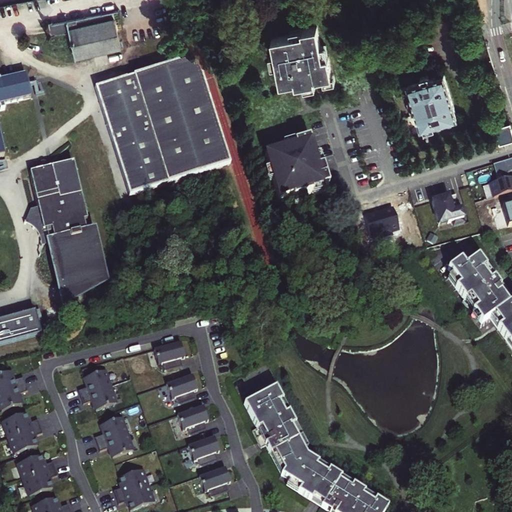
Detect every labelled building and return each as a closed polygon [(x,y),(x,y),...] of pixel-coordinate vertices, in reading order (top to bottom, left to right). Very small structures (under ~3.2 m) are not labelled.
[(53,24),(47,25),(51,37),(69,32),(77,58),(121,45),(111,8),(53,26),(53,24)] [(320,45),(316,27),(301,30),(301,33),(290,35),(271,39),(274,54),(276,65),(280,84),(294,82),(295,85),(304,83),(305,88),(316,86),(315,79),(323,77),(332,75),(327,55),(322,56),(320,45)] [(196,58),(95,88),(128,197),(229,166),(196,58)] [(456,118),(444,74),(430,78),(429,75),(420,77),(422,81),(408,85),(421,129),(424,128),(425,131),(432,128),(432,126),(456,118)] [(0,157),(4,157),(0,138),(0,105),(31,98),(26,76),(0,82),(0,80),(0,157)] [(511,127),(511,124),(495,128),(500,145),(511,141),(511,127)] [(283,150),(264,156),(268,171),(271,181),(276,200),(290,196),(292,199),(303,196),(310,194),(311,197),(322,194),(321,189),(327,187),(321,168),(316,169),(313,158),(308,140),(293,144),(293,147),(283,150)] [(318,157),(313,158),(316,169),(321,168),(318,157)] [(511,171),(511,158),(493,165),(497,177),(501,175),(503,180),(490,184),(494,198),(511,192),(511,177),(509,179),(507,173),(511,171)] [(29,173),(43,231),(52,229),(54,239),(87,231),(84,221),(89,220),(75,162),(29,173)] [(454,201),(452,196),(432,202),(438,222),(447,220),(448,223),(453,222),(454,227),(465,223),(462,209),(460,210),(453,212),(451,207),(455,205),(454,201)] [(51,240),(67,302),(106,281),(93,229),(87,231),(54,239),(51,240)] [(447,271),(451,277),(447,280),(463,302),(462,303),(471,315),(472,314),(480,326),(489,320),(494,328),(511,352),(511,290),(505,280),(500,283),(497,278),(499,276),(491,264),(488,266),(481,255),(468,264),(464,258),(447,271)] [(0,345),(40,335),(33,311),(0,320),(0,345)] [(176,345),(149,352),(153,367),(158,366),(160,373),(177,368),(175,361),(180,360),(176,345)] [(81,399),(112,387),(106,371),(83,379),(86,389),(78,392),(81,399)] [(0,376),(0,394),(25,385),(23,379),(13,382),(10,373),(0,376)] [(187,378),(161,387),(166,402),(171,400),(174,407),(191,401),(188,394),(193,393),(187,378)] [(25,385),(0,394),(0,408),(1,412),(22,405),(18,395),(28,392),(25,385)] [(118,404),(112,387),(81,399),(83,405),(91,402),(95,412),(118,404)] [(275,389),(244,406),(256,430),(252,432),(261,448),(265,447),(282,477),(289,482),(286,486),(327,511),(384,511),(388,507),(306,456),(304,451),(308,449),(275,389)] [(198,409),(172,418),(177,433),(182,431),(185,438),(202,432),(199,425),(203,424),(198,409)] [(9,439),(40,428),(38,421),(30,424),(26,414),(3,423),(9,439)] [(97,446),(129,435),(123,418),(100,427),(103,436),(95,439),(97,446)] [(43,434),(40,428),(9,439),(15,455),(38,447),(34,437),(43,434)] [(129,435),(97,446),(100,452),(108,449),(111,459),(134,451),(129,435)] [(209,440),(183,449),(188,464),(193,462),(195,469),(213,463),(211,456),(215,455),(209,440)] [(18,465),(24,481),(55,470),(53,463),(45,466),(41,457),(18,465)] [(58,477),(55,470),(24,481),(30,498),(53,489),(49,480),(58,477)] [(116,499),(147,487),(142,471),(118,479),(122,489),(114,492),(116,499)] [(220,471),(194,480),(199,495),(204,493),(207,500),(224,493),(221,487),(226,486),(220,471)] [(153,504),(147,487),(116,499),(118,505),(127,502),(130,511),(153,504)] [(33,507),(34,511),(70,511),(68,506),(60,509),(56,499),(33,507)]
